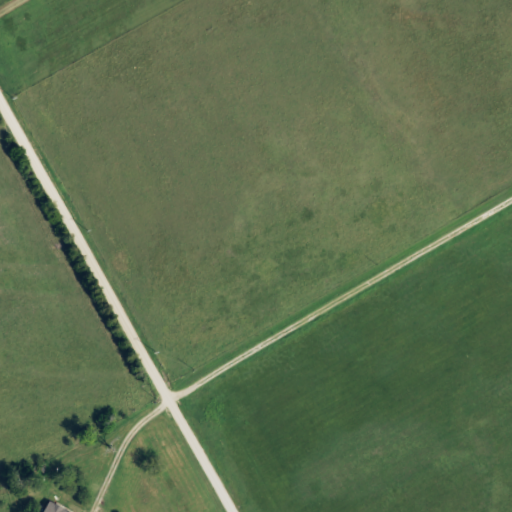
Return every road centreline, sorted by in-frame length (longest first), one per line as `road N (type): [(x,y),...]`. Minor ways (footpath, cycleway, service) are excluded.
road 1 (residential): [(89,511),(139,418),(511,190)]
road 2 (residential): [(234,511),(0,94)]
